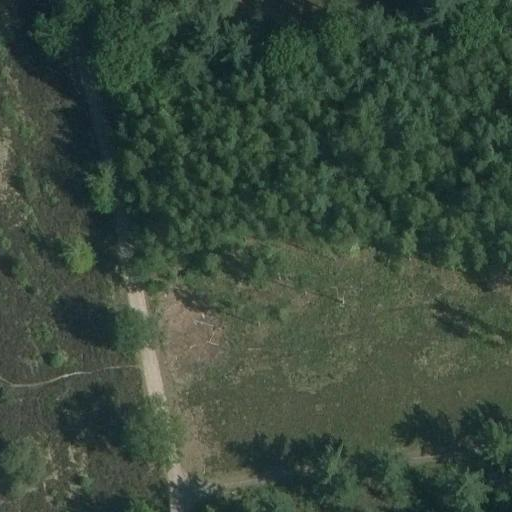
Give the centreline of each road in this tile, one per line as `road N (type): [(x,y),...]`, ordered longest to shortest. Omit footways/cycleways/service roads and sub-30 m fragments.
road 1 (track): [(167,511),(74,86)]
road 2 (track): [(511,440),(162,484)]
